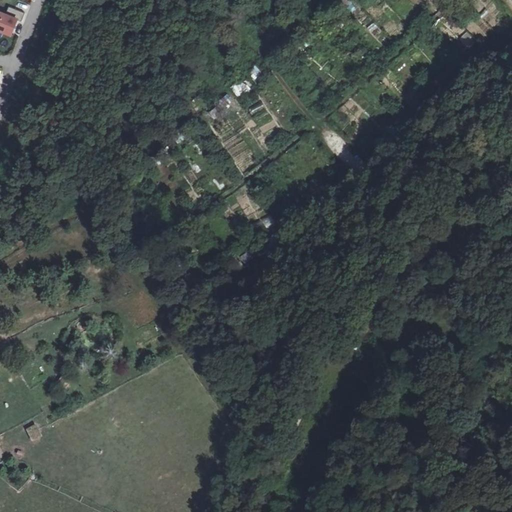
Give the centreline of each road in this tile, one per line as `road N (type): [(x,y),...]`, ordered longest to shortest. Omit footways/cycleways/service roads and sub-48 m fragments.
road 1 (track): [(511,148),(375,275),(285,455)]
road 2 (track): [(356,193),(511,57)]
